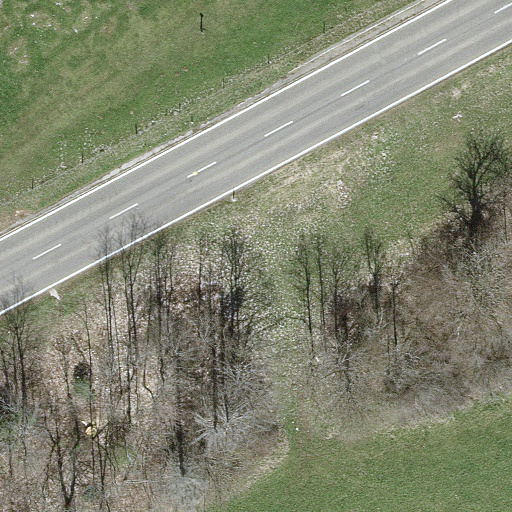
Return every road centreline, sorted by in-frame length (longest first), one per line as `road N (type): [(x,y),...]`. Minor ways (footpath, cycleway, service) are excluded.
road 1 (primary): [(511,1),(0,272)]
road 2 (track): [(170,0),(0,129)]
